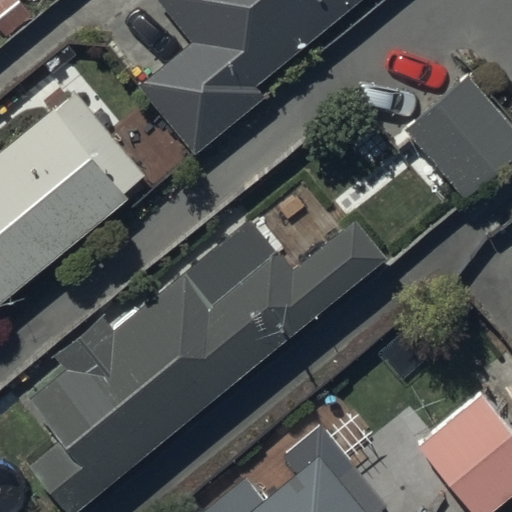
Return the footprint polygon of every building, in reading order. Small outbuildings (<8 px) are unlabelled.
[(160,0),(189,36),(136,79),(192,147),(262,90),(252,79),(349,0),(160,0)] [(511,121),(466,67),(403,121),(462,190),(511,148),(511,121)] [(0,292),(146,176),(70,81),(0,137),(0,292)] [(58,430),(26,456),(67,505),(382,247),(351,209),(289,259),(246,206),(110,318),(99,305),(53,343),(64,356),(24,388),(58,430)] [(511,428),(481,389),(418,438),(475,511),(478,511),(511,485),(511,428)] [(241,472),(198,508),(201,511),(366,511),(365,510),(381,496),(315,420),(282,449),(292,461),(257,491),(241,472)]
